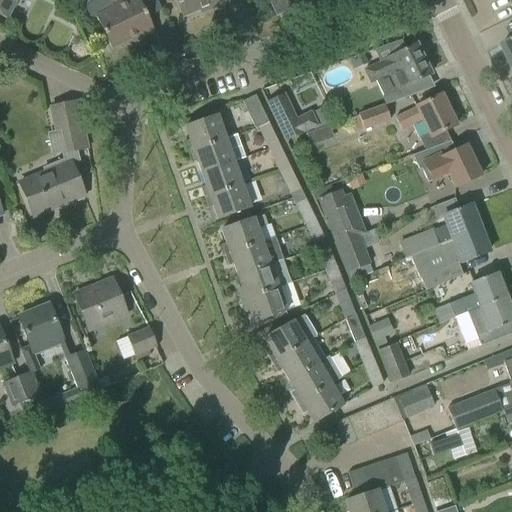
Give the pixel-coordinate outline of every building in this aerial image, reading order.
[(0,0),(0,16),(6,19),(15,0),(18,0),(20,1),(20,0),(0,0)] [(95,18),(111,49),(130,39),(132,42),(153,32),(138,0),(123,0),(113,5),(110,0),(93,0),(88,3),(85,7),(90,17),(95,18)] [(225,0),(175,0),(182,17),(212,5),(213,8),(226,3),(225,0)] [(511,39),(500,45),(511,68),(511,39)] [(423,59),(416,44),(405,50),(400,40),(384,46),(390,57),(381,61),(382,62),(364,70),(370,84),(388,75),(396,91),(430,74),(428,70),(430,68),(429,66),(427,61),(425,59),(423,59)] [(364,55),(350,60),(353,69),(367,64),(364,55)] [(267,102),(286,142),(318,127),(311,112),(296,118),(284,94),(267,102)] [(454,118),(451,113),(450,112),(449,112),(440,95),(394,117),(401,131),(408,127),(421,121),(428,135),(419,139),(424,151),(450,141),(445,130),(455,125),(453,122),(454,121),(454,118)] [(256,129),(259,128),(258,126),(268,122),(255,96),(242,102),(256,129)] [(55,132),(62,130),(67,153),(86,149),(76,102),(50,107),(55,132)] [(390,121),(385,106),(359,116),(349,119),(354,133),(363,129),(364,130),(390,121)] [(184,142),(187,152),(225,139),(217,116),(184,128),(188,141),(184,142)] [(258,126),(259,128),(268,148),(278,143),(268,122),(258,126)] [(317,130),(306,135),(310,147),(321,143),(317,130)] [(196,161),(200,173),(233,162),(245,158),(237,135),(225,139),(187,152),(191,163),(196,161)] [(482,171),(476,159),(473,161),(465,145),(454,150),(450,141),(424,151),(411,156),(418,171),(421,170),(427,183),(447,173),(454,189),(480,176),(479,173),(482,171)] [(268,148),(279,170),(289,165),(278,143),(268,148)] [(200,188),(203,198),(241,185),(233,162),(200,173),(205,186),(200,188)] [(19,183),(32,217),(83,196),(70,163),(19,183)] [(289,165),(279,170),(290,193),(300,189),(289,165)] [(360,175),(349,179),(353,188),(363,184),(360,175)] [(241,185),(203,198),(207,208),(211,207),(216,219),(249,208),(241,185)] [(318,199),(336,245),(357,237),(357,236),(363,234),(349,196),(342,198),(339,190),(318,199)] [(294,204),(304,226),(314,221),(303,199),(294,204)] [(434,229),(398,243),(404,258),(408,257),(479,229),(479,228),(478,228),(469,206),(458,210),(457,209),(454,210),(441,215),(446,226),(434,230),(434,229)] [(220,245),(224,255),(260,242),(256,229),(267,226),(264,216),(220,231),(225,244),(220,245)] [(304,226),(315,248),(325,243),(314,221),(304,226)] [(479,229),(408,257),(417,279),(420,278),(457,262),(458,265),(462,263),(462,262),(473,258),(473,259),(477,258),(476,257),(487,252),(478,230),(479,229)] [(357,237),(336,245),(347,273),(368,265),(357,237)] [(233,264),(237,276),(268,265),(269,266),(283,261),(275,238),(261,243),(260,242),(224,255),(228,266),(233,264)] [(315,248),(324,270),(334,266),(325,243),(315,248)] [(457,262),(420,278),(425,291),(462,275),(458,265),(457,262)] [(236,291),(240,301),(276,288),(269,266),(268,265),(237,276),(241,289),(236,291)] [(324,270),(334,295),(344,291),(334,266),(324,270)] [(453,318),(465,314),(464,313),(504,297),(496,274),(484,278),(484,277),(468,283),(473,295),(448,304),(453,318)] [(125,315),(118,298),(112,284),(104,288),(102,283),(74,295),(88,330),(125,315)] [(276,288),(240,301),(243,311),(248,310),(252,322),(271,316),(284,311),(276,288)] [(334,295),(344,319),(354,315),(344,291),(334,295)] [(464,313),(465,314),(478,347),(493,341),(489,330),(511,321),(511,315),(505,298),(506,298),(505,296),(504,297),(464,313)] [(20,351),(25,365),(35,361),(33,355),(63,343),(47,306),(18,318),(30,347),(20,351)] [(265,354),(271,363),(305,342),(316,336),(303,315),(262,339),(269,351),(265,354)] [(344,319),(353,341),(363,337),(354,315),(344,319)] [(387,318),(369,326),(374,340),(374,341),(392,333),(387,318)] [(126,337),(134,357),(156,348),(148,328),(126,337)] [(0,368),(12,364),(0,334),(0,368)] [(353,341),(362,364),(372,360),(363,337),(353,341)] [(281,370),(288,381),(317,363),(305,342),(271,363),(276,373),(281,370)] [(378,351),(383,364),(390,382),(408,375),(395,344),(378,351)] [(65,359),(74,380),(94,372),(85,351),(65,359)] [(290,395),(295,403),(329,383),(330,385),(342,378),(329,357),(317,364),(317,363),(288,381),(294,392),(290,395)] [(372,360),(362,364),(372,388),(382,384),(372,360)] [(40,412),(44,411),(37,395),(40,394),(31,372),(2,384),(11,407),(34,398),(40,412)] [(37,395),(44,411),(44,413),(81,397),(81,398),(101,390),(94,372),(74,380),(77,389),(43,403),(40,394),(37,395)] [(329,383),(295,403),(301,414),(305,411),(312,423),(342,405),(330,385),(329,383)] [(417,388),(392,399),(401,421),(405,418),(406,419),(426,411),(417,388)] [(448,410),(455,430),(503,411),(495,391),(448,410)] [(392,399),(380,404),(390,428),(402,422),(401,421),(392,399)] [(380,404),(369,408),(379,432),(390,428),(380,404)] [(369,408),(358,413),(368,437),(379,432),(369,408)] [(358,413),(346,418),(356,442),(368,437),(358,413)] [(356,442),(346,418),(335,422),(345,446),(356,442)] [(426,430),(409,437),(413,446),(429,440),(426,430)] [(456,436),(429,445),(432,455),(449,449),(453,459),(463,456),(456,436)] [(405,454),(393,458),(401,482),(404,481),(413,478),(405,454)] [(393,458),(382,462),(390,485),(401,482),(393,458)] [(382,462),(370,466),(378,489),(390,485),(382,462)] [(370,466),(359,469),(367,493),(377,490),(378,489),(370,466)] [(347,473),(355,498),(367,493),(359,469),(347,473)] [(423,500),(415,477),(413,478),(404,481),(412,504),(423,500)] [(384,511),(377,490),(367,493),(355,498),(344,502),(347,511),(384,511)] [(426,511),(423,501),(423,500),(412,504),(414,511),(426,511)]
